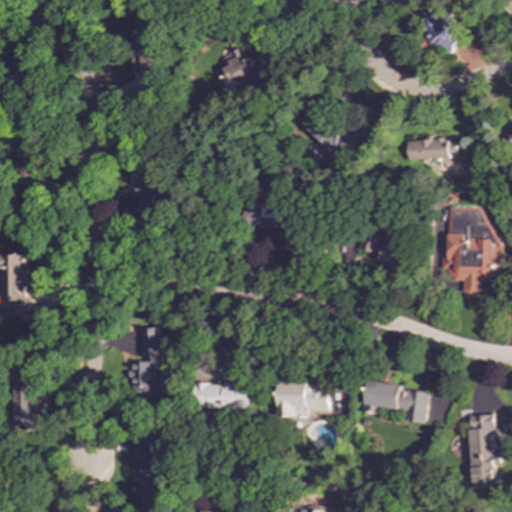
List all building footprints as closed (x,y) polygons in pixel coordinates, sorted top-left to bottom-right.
[(453,22),(432,9),(418,34),(450,52),(461,31),(451,25),(453,22)] [(156,14),(134,14),(136,84),(158,83),(156,14)] [(225,91),(243,83),(247,92),(262,84),(255,69),(266,64),(255,41),(221,58),(225,66),(215,71),(225,91)] [(350,147),(312,112),(300,125),(338,160),(350,147)] [(408,161),(457,158),(456,142),(445,142),(445,137),(406,139),(408,161)] [(136,170),(136,195),(160,196),(161,170),(136,170)] [(502,280),(503,247),(492,247),(492,239),(463,239),(463,234),(442,234),(441,280),(464,280),(464,295),(481,296),(482,280),(502,280)] [(406,267),(410,243),(383,239),(380,263),(406,267)] [(0,254),(0,296),(11,296),(12,326),(40,326),(39,300),(26,300),(26,286),(28,286),(28,254),(0,254)] [(142,328),(141,361),(129,361),(129,387),(145,387),(145,393),(161,394),(163,329),(142,328)] [(12,425),(25,425),(25,428),(33,429),(35,370),(14,369),(12,425)] [(425,424),(429,393),(402,389),(402,385),(368,380),(364,412),(378,414),(379,407),(405,410),(403,421),(425,424)] [(250,409),(250,384),(196,383),(196,408),(250,409)] [(330,387),(307,387),(307,383),(278,383),(277,416),(301,417),(301,427),(311,428),(311,411),(329,412),(330,387)] [(495,452),(494,415),(469,416),(471,484),(488,484),(488,489),(498,489),(498,466),(501,466),(500,452),(495,452)] [(161,496),(162,438),(149,437),(148,454),(138,454),(138,496),(161,496)]
